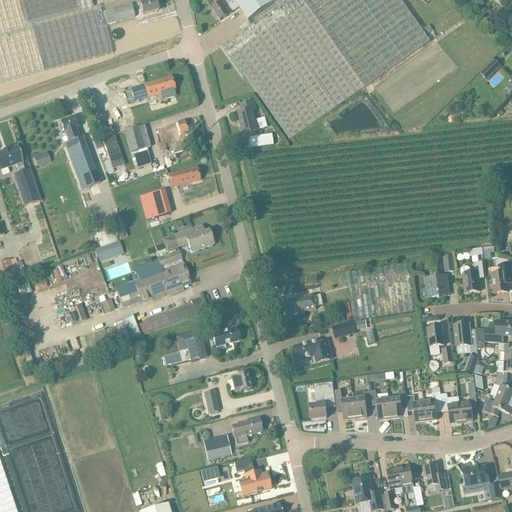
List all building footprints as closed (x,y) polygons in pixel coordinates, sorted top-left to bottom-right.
[(0,0),(0,80),(1,83),(112,54),(100,7),(93,9),(91,0),(0,0)] [(151,0),(140,3),(143,16),(159,12),(155,0),(151,0)] [(225,0),(212,9),(220,22),(240,9),(247,21),(251,27),(244,32),(220,49),(220,48),(217,51),(220,56),(224,53),(243,80),(246,78),(290,141),(430,42),(400,0),(225,0)] [(493,2),(504,11),(511,0),(484,0),(487,2),(488,2),(491,4),(493,2)] [(116,24),(135,19),(131,5),(103,13),(106,26),(115,23),(116,24)] [(483,72),(490,80),(504,66),(497,59),(483,72)] [(126,92),(130,103),(148,99),(162,95),(163,101),(175,97),(173,92),(176,91),(172,79),(126,92)] [(95,135),(105,132),(95,101),(85,104),(95,135)] [(238,115),(244,136),(258,132),(252,111),(256,110),(254,102),(240,106),(242,114),(238,115)] [(444,111),(440,115),(444,119),(449,115),(444,111)] [(75,118),(60,124),(64,134),(66,134),(69,143),(64,144),(82,192),(101,186),(83,137),(81,138),(77,129),(79,129),(75,118)] [(161,143),(188,134),(185,122),(157,130),(161,143)] [(124,132),(134,170),(151,166),(146,150),(150,149),(144,127),(124,132)] [(124,166),(114,138),(102,142),(113,170),(124,166)] [(0,171),(16,166),(19,174),(25,172),(22,164),(23,164),(17,147),(0,153),(0,171)] [(49,151),(33,157),(37,167),(53,161),(49,151)] [(171,189),(200,182),(197,169),(168,177),(171,189)] [(13,176),(23,207),(40,202),(30,170),(25,172),(19,174),(13,176)] [(136,185),(142,208),(166,202),(159,178),(136,185)] [(188,245),(192,254),(213,246),(208,233),(201,235),(199,229),(174,238),(177,248),(188,245)] [(97,250),(101,263),(126,254),(122,241),(97,250)] [(182,289),(190,286),(183,265),(178,252),(157,260),(158,262),(136,270),(137,275),(132,278),(134,282),(115,289),(123,310),(141,304),(152,300),(153,303),(183,292),(182,289)] [(443,259),(445,274),(454,273),(452,257),(451,258),(451,255),(444,256),(444,259),(443,259)] [(15,275),(20,274),(16,260),(10,262),(10,261),(0,263),(0,282),(16,278),(15,275)] [(463,276),(466,295),(480,293),(478,281),(484,280),(482,263),(473,264),(474,274),(470,275),(469,269),(467,268),(462,268),(460,270),(461,276),(463,276)] [(346,275),(353,322),(417,313),(409,264),(346,275)] [(503,274),(492,276),(494,295),(508,294),(506,280),(511,279),(511,278),(510,266),(502,267),(503,274)] [(449,297),(447,277),(426,280),(428,300),(449,297)] [(286,317),(316,311),(313,297),(283,304),(286,317)] [(89,355),(207,314),(201,298),(190,301),(191,305),(137,323),(135,316),(114,323),(116,327),(104,331),(83,338),(83,339),(79,340),(83,351),(87,350),(89,355)] [(96,311),(98,317),(114,311),(110,301),(101,304),(101,305),(99,306),(100,309),(96,311)] [(81,305),(76,307),(81,323),(87,321),(81,305)] [(335,340),(355,335),(352,323),(332,328),(335,340)] [(485,343),(499,344),(499,338),(511,338),(511,324),(497,323),(496,332),(485,331),(485,343)] [(470,348),(470,354),(477,354),(476,342),(471,342),(469,325),(454,327),(457,349),(470,348)] [(427,330),(431,356),(440,355),(439,347),(444,347),(442,328),(427,330)] [(213,336),(217,352),(225,350),(224,346),(239,342),(236,330),(221,334),(213,336)] [(199,331),(183,335),(187,351),(190,364),(206,360),(199,331)] [(315,358),(317,364),(332,360),(327,343),(319,345),(318,342),(294,348),(297,362),(315,358)] [(504,364),(511,364),(511,345),(498,345),(498,352),(505,352),(504,364)] [(34,366),(28,347),(22,349),(27,368),(34,366)] [(453,365),(451,349),(442,350),(444,366),(453,365)] [(470,356),(465,372),(473,375),(479,359),(470,356)] [(511,364),(504,364),(498,363),(496,380),(511,384),(511,383),(511,375),(511,364)] [(247,375),(231,379),(234,394),(251,390),(247,375)] [(368,377),(369,384),(386,382),(385,375),(368,377)] [(476,389),(484,392),(482,378),(474,375),(476,389)] [(497,399),(511,404),(511,392),(508,391),(511,384),(496,380),(494,386),(501,388),(497,399)] [(459,405),(461,424),(473,423),(471,410),(477,409),(474,384),(468,385),(470,404),(459,405)] [(343,413),(344,422),(355,420),(353,401),(342,402),(340,391),(334,392),(336,414),(343,413)] [(379,422),(391,420),(388,401),(388,395),(376,397),(376,391),(370,392),(372,408),(378,407),(379,422)] [(364,393),(352,395),(355,420),(367,419),(365,408),(372,408),(370,392),(364,393)] [(388,401),(391,420),(402,419),(401,411),(407,410),(406,398),(405,392),(399,392),(400,400),(388,401)] [(310,407),(312,422),(326,420),(325,410),(335,409),(333,394),(323,395),(324,405),(310,407)] [(424,403),(426,422),(437,421),(435,409),(442,408),(441,396),(440,396),(440,394),(431,395),(432,402),(424,403)] [(449,413),(450,426),(461,424),(459,405),(459,399),(447,400),(447,395),(441,396),(442,408),(442,414),(449,413)] [(414,412),(415,424),(426,422),(424,403),(415,404),(414,397),(406,398),(407,410),(407,413),(414,412)] [(216,399),(205,401),(208,415),(219,413),(216,399)] [(490,416),(497,418),(499,412),(509,416),(511,409),(511,404),(497,399),(494,404),(488,402),(484,413),(490,416)] [(155,408),(158,423),(167,421),(163,406),(155,408)] [(232,429),(236,447),(248,444),(246,437),(261,433),(258,421),(242,425),(243,426),(232,429)] [(207,462),(231,456),(226,436),(202,442),(207,462)] [(158,470),(165,468),(162,458),(156,460),(158,470)] [(243,484),(246,497),(271,491),(266,475),(260,477),(259,472),(254,473),(251,460),(237,464),(240,473),(242,473),(244,479),(245,483),(243,484)] [(0,511),(16,511),(0,462),(0,511)] [(401,489),(402,489),(413,486),(409,467),(398,470),(401,489)] [(435,487),(436,492),(447,491),(445,478),(439,479),(436,467),(423,469),(427,488),(435,487)] [(463,471),(466,488),(489,484),(486,468),(472,470),(472,469),(463,471)] [(395,490),(396,495),(403,493),(402,489),(401,489),(398,470),(387,472),(390,491),(395,490)] [(203,473),(177,479),(181,497),(207,491),(203,473)] [(511,489),(511,491),(511,474),(499,477),(502,491),(511,489)] [(380,493),(372,494),(369,479),(352,482),(357,505),(370,503),(371,511),(374,511),(383,510),(380,493)] [(488,487),(491,502),(501,500),(498,485),(488,487)] [(413,489),(417,507),(423,506),(420,488),(413,489)] [(138,507),(144,505),(141,493),(134,495),(138,507)] [(385,504),(386,511),(390,511),(395,511),(391,493),(384,494),(384,497),(385,504)] [(448,509),(456,507),(453,497),(446,499),(448,509)]
